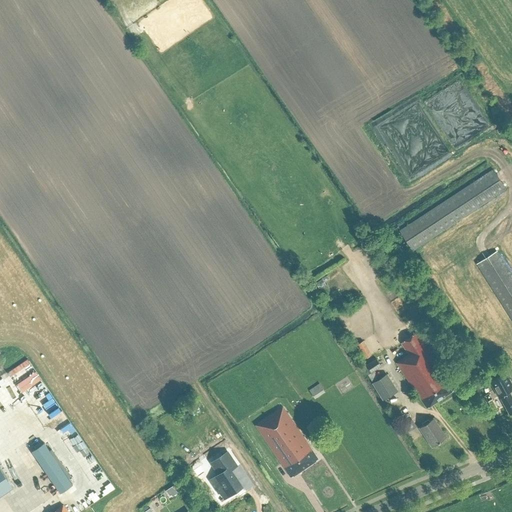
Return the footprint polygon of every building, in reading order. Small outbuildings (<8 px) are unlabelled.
[(411,250),(505,188),(493,169),(399,231),(411,250)] [(511,318),(511,276),(496,251),(477,262),(511,318)] [(408,354),(401,359),(396,362),(426,408),(454,389),(423,343),(415,332),(400,343),(408,354)] [(365,358),(371,354),(363,340),(357,344),(365,358)] [(381,366),(377,359),(367,365),(371,372),(381,366)] [(378,379),(374,371),(368,374),(373,382),(372,383),(383,400),(397,390),(387,373),(378,379)] [(511,391),(511,385),(510,382),(504,372),(490,380),(500,398),(509,413),(511,411),(511,396),(510,392),(511,391)] [(347,385),(352,382),(349,375),(343,378),(347,385)] [(314,398),(325,392),(319,383),(309,389),(314,398)] [(255,425),(290,477),(318,458),(282,406),(255,425)] [(432,446),(446,437),(433,418),(419,427),(432,446)] [(53,427),(55,433),(65,428),(63,423),(53,427)] [(60,493),(73,484),(68,477),(44,442),(31,451),(60,493)] [(236,464),(227,451),(211,462),(218,474),(209,480),(218,492),(220,491),(224,497),(242,485),(230,468),(236,464)] [(0,495),(12,487),(0,468),(0,495)] [(151,503),(144,507),(147,511),(153,511),(156,510),(151,503)]
